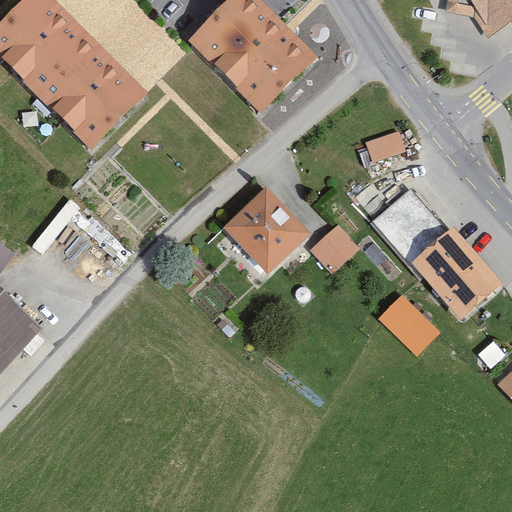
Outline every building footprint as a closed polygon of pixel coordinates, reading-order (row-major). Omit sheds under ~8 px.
[(150,89),(64,0),(16,0),(0,16),(0,60),(86,150),(150,89)] [(311,48),(261,0),(206,0),(172,36),(249,111),(311,48)] [(511,0),(447,0),(445,10),(475,17),(489,38),(511,17),(511,0)] [(404,150),(399,134),(369,144),(374,159),(404,150)] [(307,231),(268,190),(229,226),(267,267),(307,231)] [(503,283),(450,218),(407,253),(460,318),(503,283)] [(356,247),(338,228),(314,250),(332,269),(356,247)] [(0,363),(44,319),(0,275),(0,363)] [(436,330),(402,298),(383,317),(417,350),(436,330)] [(511,356),(489,377),(511,402),(511,356)]
